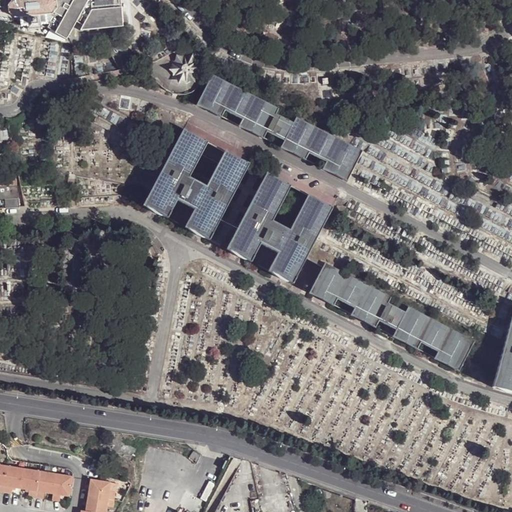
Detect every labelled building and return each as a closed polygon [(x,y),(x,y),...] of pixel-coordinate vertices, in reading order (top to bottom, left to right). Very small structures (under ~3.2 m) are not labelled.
[(54,0),(11,0),(7,5),(7,13),(14,18),(20,18),(21,27),(27,26),(27,30),(40,29),(39,25),(46,24),(46,15),(52,15),(56,10),(55,1),(54,0)] [(54,0),(55,1),(56,10),(52,15),(46,15),(46,24),(39,25),(40,29),(48,28),(55,32),(54,34),(65,40),(76,21),(83,25),(80,31),(124,27),(121,0),(88,0),(87,0),(54,0)] [(129,0),(121,0),(124,27),(132,27),(129,0)] [(186,55),(173,63),(174,78),(188,85),(201,76),(199,61),(186,55)] [(282,104),(215,70),(199,101),(224,114),(227,107),(244,116),(241,123),(307,157),(311,149),(328,158),(325,165),(350,178),(366,147),(299,113),(296,119),(279,110),(282,104)] [(209,137),(184,124),(145,200),(172,214),(180,196),(197,206),(189,222),(214,236),(253,159),(228,147),(210,180),(192,171),(209,137)] [(294,180),(269,168),(230,243),(256,256),(264,240),(281,248),(273,265),(297,277),(335,201),(311,188),(294,223),(277,214),(294,180)] [(0,188),(0,200),(6,200),(6,209),(20,208),(19,187),(0,188)] [(394,293),(328,258),(311,289),(336,302),(340,295),(357,304),(353,311),(378,324),(381,317),(399,326),(395,333),(419,346),(423,338),(440,348),(436,355),(461,368),(477,337),(411,302),(408,308),(391,299),(394,293)] [(511,319),(494,383),(511,387),(511,319)] [(297,511),(287,475),(245,459),(241,459),(213,511),(297,511)] [(72,477),(0,465),(0,493),(9,495),(10,488),(28,492),(27,498),(42,500),(44,494),(52,495),(51,501),(59,503),(60,496),(69,498),(72,477)] [(84,511),(80,511),(79,511),(105,511),(107,508),(111,508),(112,508),(115,493),(109,492),(110,483),(105,482),(106,478),(100,477),(99,482),(90,480),(84,511)]
